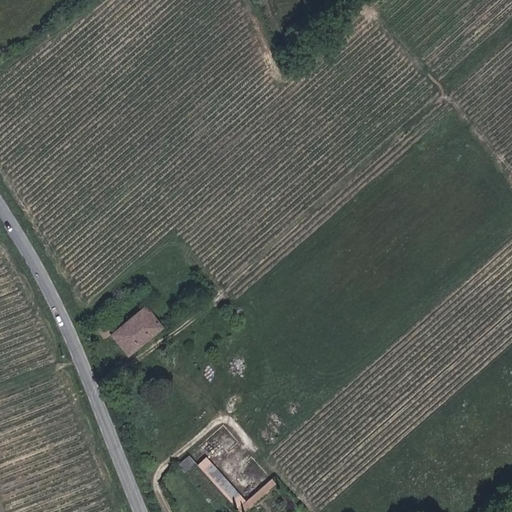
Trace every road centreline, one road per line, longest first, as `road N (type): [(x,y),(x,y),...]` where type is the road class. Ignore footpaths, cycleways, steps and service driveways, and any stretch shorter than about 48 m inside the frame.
road 1 (tertiary): [(145,511),(85,358),(0,203)]
road 2 (track): [(170,511),(163,471),(227,414)]
